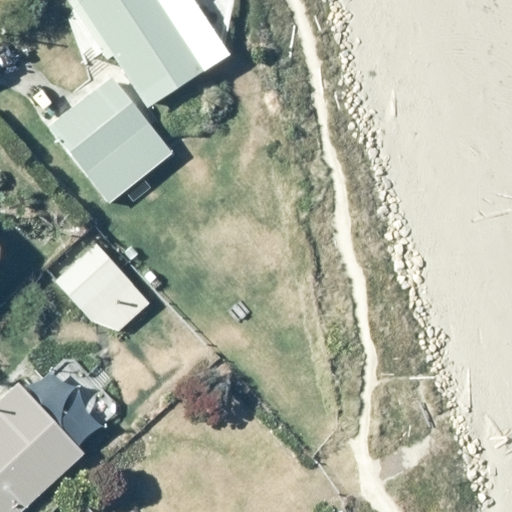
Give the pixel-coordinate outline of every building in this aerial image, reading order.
[(181,0),(84,0),(79,4),(121,62),(127,58),(163,108),(226,62),(181,0)] [(181,147),(120,71),(55,123),(116,199),(181,147)] [(289,265),(179,203),(160,236),(175,244),(165,262),(228,298),(239,278),(271,296),(289,265)] [(159,299),(104,239),(63,277),(118,337),(159,299)] [(0,275),(13,263),(0,248),(0,275)] [(0,511),(23,511),(120,422),(63,363),(38,387),(28,377),(0,403),(0,511)] [(105,511),(97,503),(86,511),(105,511)]
